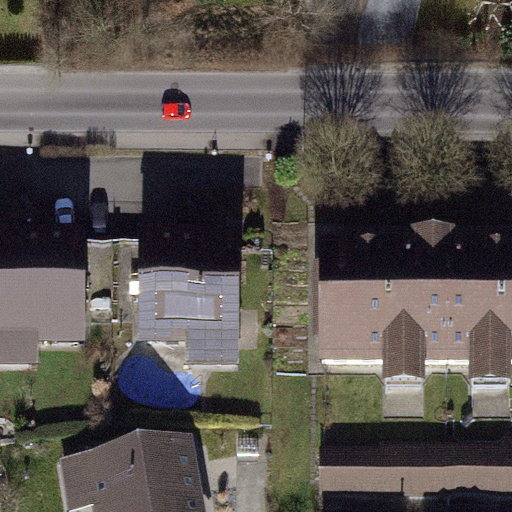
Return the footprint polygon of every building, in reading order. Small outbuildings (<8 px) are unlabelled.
[(101,238),(0,237),(0,372),(47,373),(47,350),(100,351),(101,238)] [(243,242),(149,242),(149,350),(190,350),(190,375),(243,375),(243,242)] [(511,246),(318,246),(317,375),(511,375),(511,246)] [(220,511),(206,434),(61,462),(70,511),(220,511)] [(511,448),(323,448),(323,501),(511,501),(511,448)]
